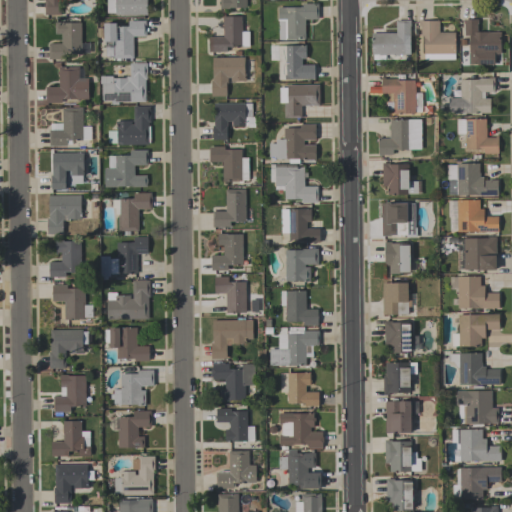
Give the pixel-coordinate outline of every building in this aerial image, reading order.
[(61,0),(61,14),(46,15),(46,0),(61,0)] [(147,0),(147,15),(115,15),(115,13),(107,13),(107,0),(147,0)] [(246,0),(246,8),(229,8),(229,9),(220,9),(219,0),(246,0)] [(318,19),(305,19),(305,40),(279,40),(279,21),(278,21),(278,7),(302,7),(302,3),(318,3),(318,19)] [(209,52),(209,37),(223,37),(223,16),(241,16),(242,32),(249,32),(249,47),(226,47),(227,52),(209,52)] [(477,32),(501,33),(501,54),(494,54),(494,65),(476,65),(476,64),(469,64),(469,36),(464,36),(464,24),(463,24),(463,19),(478,20),(478,24),(477,24),(477,32)] [(106,57),(106,41),(104,41),(104,23),(117,23),(117,27),(128,27),(128,21),(146,21),(146,37),(133,37),(133,58),(114,59),(114,57),(106,57)] [(372,33),(396,33),(396,21),(410,21),(410,55),(400,54),(399,60),(372,60),(373,55),(371,55),(372,33)] [(424,60),(424,36),(421,36),(421,25),(419,26),(419,21),(439,21),(439,33),(455,32),(455,54),(454,54),(454,60),(424,60)] [(61,44),(61,34),(55,34),(55,22),(64,22),(64,23),(81,23),(81,54),(67,54),(67,59),(49,59),(49,44),(61,44)] [(277,46),(306,45),(306,58),(302,59),(302,65),(314,65),(314,79),(278,79),(277,46)] [(226,96),(211,96),(211,80),(212,80),(212,58),(244,57),(244,74),(245,74),(245,81),(230,81),(230,78),(227,78),(227,84),(226,84),(226,96)] [(147,63),(147,80),(145,80),(145,102),(118,102),(118,105),(111,105),(111,102),(100,102),(100,76),(112,76),(112,78),(124,78),(124,77),(126,77),(130,77),(130,63),(147,63)] [(88,99),(62,99),(62,103),(46,103),(46,87),(59,87),(59,67),(79,67),(79,78),(88,78),(88,99)] [(448,114),(448,98),(461,98),(461,80),(479,80),(479,78),(488,78),(488,77),(494,77),(494,92),(481,92),(481,98),(490,98),(490,114),(448,114)] [(387,114),(387,93),(381,93),(381,78),(384,78),(384,79),(398,79),(398,80),(414,80),(414,82),(419,82),(419,87),(415,87),(415,93),(422,93),(422,114),(387,114)] [(319,85),(319,105),(301,106),(301,118),(284,118),(284,103),(279,103),(279,91),(287,90),(287,86),(319,85)] [(212,140),(212,126),(214,126),(214,103),(251,103),(251,117),(254,117),(254,126),(232,126),(232,122),(226,122),(226,140),(212,140)] [(150,143),(148,143),(148,145),(116,145),(116,143),(108,143),(108,131),(116,131),(116,121),(130,121),(130,125),(133,125),(133,106),(150,106),(150,122),(148,122),(148,126),(150,126),(150,143)] [(49,146),(49,130),(62,130),(62,108),(82,108),(83,140),(67,140),(67,146),(49,146)] [(486,137),(495,137),(495,135),(498,135),(498,153),(484,153),(484,149),(465,149),(465,134),(456,134),(456,119),(486,119),(486,137)] [(393,154),(383,155),(383,156),(378,156),(378,137),(381,137),(381,138),(389,138),(389,120),(420,120),(421,149),(393,150),(393,154)] [(269,157),(269,144),(276,144),(276,139),(284,139),(284,128),(300,128),(300,124),(315,124),(315,140),(303,140),(303,145),(315,145),(315,160),(301,160),(301,159),(299,159),(299,163),(289,163),(289,159),(276,159),(276,157),(269,157)] [(248,180),(242,180),(242,181),(222,181),(222,162),(209,162),(209,147),(224,147),(224,150),(241,150),(241,158),(248,158),(248,180)] [(104,188),(104,168),(115,168),(115,156),(130,155),(130,150),(147,150),(147,165),(134,166),(134,175),(147,175),(147,187),(131,187),(131,186),(118,187),(104,188)] [(51,190),(51,176),(52,176),(52,153),(83,153),(83,175),(82,175),(82,182),(71,182),(71,176),(71,171),(65,171),(65,190),(51,190)] [(387,195),(387,187),(382,187),(382,163),(389,163),(389,164),(409,164),(409,181),(417,181),(417,194),(408,194),(408,195),(387,195)] [(304,187),(317,187),(317,202),(302,202),(302,199),(284,200),(284,191),(282,191),(282,190),(275,190),(275,182),(270,182),(270,164),(296,164),(296,167),(304,167),(304,187)] [(479,164),(479,173),(480,173),(480,177),(483,177),(483,180),(498,180),(498,195),(457,195),(457,194),(448,194),(448,180),(447,180),(447,165),(456,165),(456,164),(479,164)] [(212,228),(212,211),(225,211),(225,190),(245,190),(245,221),(230,221),(230,228),(212,228)] [(151,193),(151,209),(138,209),(138,231),(118,231),(118,215),(115,215),(115,208),(112,208),(112,200),(117,200),(117,199),(133,199),(133,193),(151,193)] [(81,196),(81,219),(67,219),(67,216),(64,216),(64,221),(63,221),(63,234),(48,234),(47,218),(49,218),(49,196),(81,196)] [(457,232),(457,200),(479,200),(479,209),(484,209),(484,217),(498,216),(498,231),(457,232)] [(414,204),(414,228),(416,228),(416,237),(406,237),(406,235),(388,235),(388,236),(382,236),(382,203),(386,203),(386,202),(390,202),(390,203),(407,203),(407,204),(414,204)] [(289,240),(289,233),(281,233),(281,209),(311,209),(311,222),(307,222),(307,229),(319,228),(319,242),(305,242),(305,240),(289,240)] [(218,234),(227,234),(242,234),(242,265),(227,265),(228,270),(211,271),(211,255),(224,255),(223,245),(218,246),(218,234)] [(100,277),(100,256),(109,256),(109,259),(116,259),(116,242),(133,242),(133,237),(148,237),(148,254),(137,254),(137,274),(110,274),(110,277),(100,277)] [(496,237),(496,270),(479,270),(479,269),(464,269),(464,238),(487,238),(487,237),(496,237)] [(49,262),(61,262),(61,253),(55,253),(55,240),(63,240),(63,242),(81,242),(81,272),(65,272),(65,277),(49,277),(49,262)] [(384,266),(384,242),(391,242),(391,243),(410,243),(410,272),(409,272),(409,274),(389,274),(389,266),(384,266)] [(285,250),(301,250),(301,249),(318,249),(318,264),(305,264),(305,267),(310,267),(310,282),(302,282),(302,281),(285,281),(285,250)] [(214,294),(214,277),(228,277),(228,282),(245,282),(246,313),(226,313),(226,293),(214,294)] [(480,277),(480,286),(484,286),(484,293),(499,293),(499,308),(457,308),(457,277),(480,277)] [(149,280),(149,297),(148,297),(148,319),(107,319),(107,293),(116,293),(116,295),(130,295),(130,299),(132,299),(132,280),(149,280)] [(382,283),(408,283),(408,294),(410,294),(411,307),(408,307),(408,314),(382,315),(382,283)] [(52,301),(52,285),(67,285),(67,289),(84,289),(84,304),(93,304),(93,318),(84,318),(84,320),(64,320),(64,301),(52,301)] [(281,291),(305,291),(306,309),(318,309),(318,326),(303,326),(303,322),(286,322),(286,306),(281,306),(281,291)] [(451,346),(451,334),(458,334),(458,315),(479,315),(479,314),(499,314),(499,330),(485,330),(485,338),(481,338),(481,347),(458,347),(458,346),(451,346)] [(211,359),(211,343),(212,343),(212,320),(237,320),(237,318),(244,318),(244,320),(252,320),(252,339),(245,339),(245,344),(231,344),(231,346),(226,346),(226,359),(211,359)] [(418,336),(418,344),(411,345),(411,353),(390,353),(390,345),(384,345),(384,321),(392,321),(392,323),(410,322),(410,336),(418,336)] [(313,357),(306,357),(306,366),(288,366),(287,365),(270,365),(270,350),(278,349),(278,335),(279,335),(279,328),(286,328),(286,334),(287,334),(287,331),(288,331),(288,328),(303,327),(304,331),(318,331),(318,346),(313,346),(313,357)] [(104,342),(104,330),(109,330),(109,328),(136,328),(136,346),(148,346),(148,361),(134,361),(134,358),(116,358),(116,348),(109,348),(109,342),(104,342)] [(49,369),(49,352),(50,352),(50,330),(82,330),(82,332),(88,332),(88,344),(83,344),(83,354),(68,354),(68,350),(65,350),(65,369),(49,369)] [(500,369),(500,385),(479,385),(459,385),(459,368),(457,368),(453,362),(450,362),(449,361),(448,360),(448,354),(458,354),(458,353),(481,353),(481,363),(482,363),(482,367),(485,367),(485,370),(500,369)] [(416,363),(416,374),(409,374),(409,393),(389,393),(389,395),(383,395),(383,375),(385,375),(385,363),(416,363)] [(219,402),(219,398),(218,398),(218,393),(219,393),(219,389),(224,389),(224,380),(212,380),(212,375),(211,376),(210,369),(212,369),(212,364),(229,364),(229,369),(238,369),(238,365),(254,365),(254,385),(244,385),(244,400),(228,401),(228,402),(219,402)] [(145,406),(137,406),(137,405),(128,405),(128,407),(118,407),(118,405),(114,405),(114,400),(110,400),(110,395),(113,395),(113,390),(120,390),(120,374),(137,374),(137,370),(153,370),(153,386),(140,386),(140,391),(145,391),(145,406)] [(310,372),(310,375),(311,376),(311,382),(310,383),(310,385),(305,385),(305,392),(318,392),(318,406),(304,406),(304,403),(287,403),(287,373),(301,373),(301,372),(310,372)] [(54,396),(61,396),(60,375),(68,375),(68,376),(85,376),(86,406),(70,407),(70,412),(54,413),(54,396)] [(456,405),(456,391),(491,391),(491,408),(498,408),(498,423),(458,423),(459,405),(456,405)] [(411,433),(385,433),(385,401),(418,401),(418,414),(411,414),(411,433)] [(229,422),(216,422),(216,409),(231,409),(231,411),(247,411),(247,442),(225,442),(225,430),(229,430),(229,422)] [(118,448),(118,417),(133,417),(133,412),(151,411),(151,427),(138,427),(138,437),(144,437),(144,448),(118,448)] [(279,413),(291,413),(291,414),(307,414),(307,412),(313,412),(313,418),(315,418),(315,421),(313,421),(313,427),(310,427),(310,432),(322,432),(322,437),(323,437),(323,443),(322,443),(322,448),(307,448),(307,444),(293,444),(293,446),(279,446),(279,436),(281,436),(281,424),(279,424),(279,413)] [(80,421),(81,432),(89,432),(89,438),(83,438),(83,446),(90,446),(90,456),(78,456),(78,452),(68,452),(68,457),(51,457),(51,442),(63,442),(63,421),(80,421)] [(500,461),(460,462),(459,430),(482,430),(482,439),(486,439),(486,446),(500,446),(500,461)] [(420,471),(410,471),(410,472),(389,472),(389,464),(384,464),(384,440),(391,440),(391,442),(411,442),(411,453),(416,453),(416,459),(420,459),(420,471)] [(320,489),(299,489),(299,486),(288,486),(287,469),(278,469),(278,457),(287,457),(287,451),(296,450),(296,453),(315,453),(315,468),(307,468),(307,473),(320,473),(320,489)] [(216,489),(216,473),(229,473),(229,451),(248,451),(249,466),(255,466),(255,483),(233,484),(233,489),(216,489)] [(153,496),(120,496),(120,494),(114,494),(114,478),(120,478),(120,472),(134,472),(134,475),(138,475),(138,470),(132,470),(132,459),(138,459),(138,457),(154,457),(154,473),(153,473),(153,496)] [(53,504),(53,487),(55,487),(55,465),(87,465),(87,472),(93,471),(93,480),(87,480),(87,483),(88,483),(88,489),(73,489),(73,485),(70,485),(70,504),(53,504)] [(452,498),(452,485),(456,485),(456,468),(496,468),(496,467),(500,467),(500,482),(486,482),(486,490),(482,491),(482,500),(460,500),(460,498),(452,498)] [(412,511),(390,511),(390,503),(385,503),(386,479),(394,479),(394,481),(412,481),(412,511)] [(295,511),(295,502),(301,502),(301,494),(321,494),(321,511),(295,511)] [(218,511),(218,495),(238,495),(238,511),(218,511)] [(119,511),(119,500),(152,500),(152,511),(119,511)]
